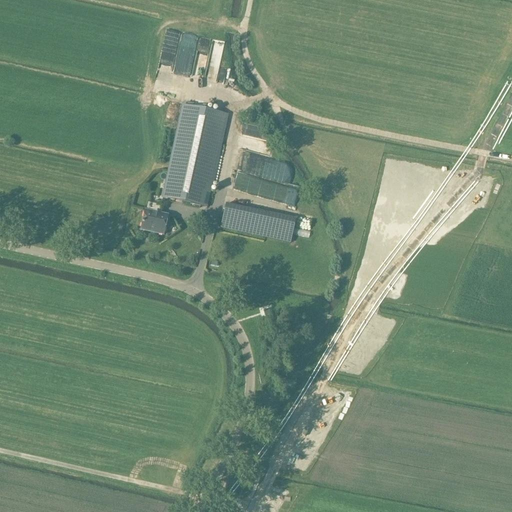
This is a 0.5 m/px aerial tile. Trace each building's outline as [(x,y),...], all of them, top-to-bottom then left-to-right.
[(172,90),(185,92),(194,38),(180,35),(172,90)] [(219,68),(224,42),(199,38),(197,51),(209,53),(207,68),(205,67),(203,80),(227,84),(230,70),(219,68)] [(207,208),(221,143),(227,115),(182,105),(176,133),(162,198),(207,208)] [(290,191),(231,174),(227,189),(286,205),(290,191)] [(145,211),(141,229),(154,232),(153,233),(162,235),(167,217),(160,215),(162,206),(147,203),(145,211)] [(296,221),(226,206),(221,229),(291,245),(296,221)]
